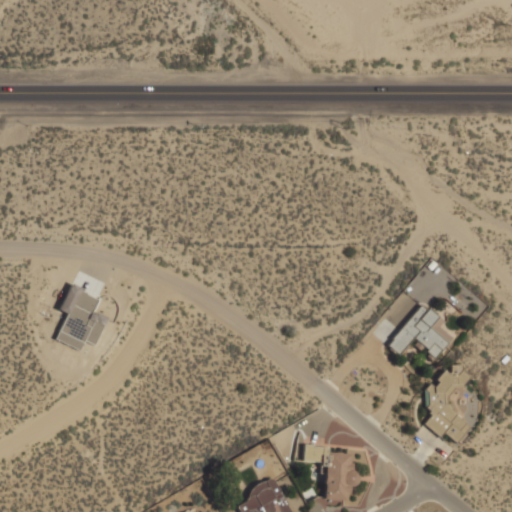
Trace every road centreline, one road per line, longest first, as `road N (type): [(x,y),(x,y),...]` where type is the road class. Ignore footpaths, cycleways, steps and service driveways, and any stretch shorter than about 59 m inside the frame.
road 1 (residential): [(462,511),(210,302),(99,256),(0,248)]
road 2 (secondary): [(0,93),(511,92)]
road 3 (residential): [(0,452),(114,375),(164,277)]
